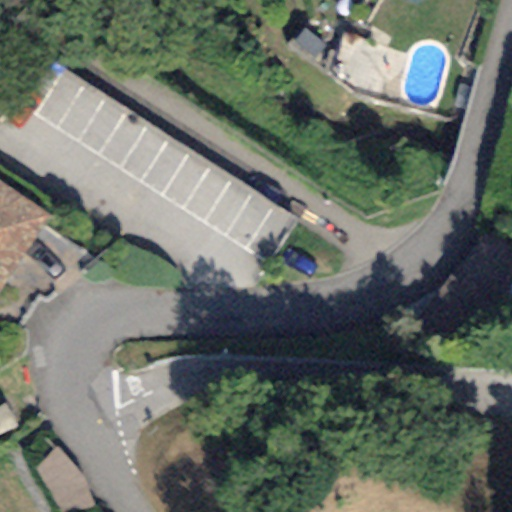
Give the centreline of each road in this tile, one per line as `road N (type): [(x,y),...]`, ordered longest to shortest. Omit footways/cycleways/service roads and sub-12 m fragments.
road 1 (residential): [(511,24),(464,183),(422,251),(336,296),(102,315),(70,351),(84,420)]
road 2 (residential): [(84,420),(231,376),(511,393)]
